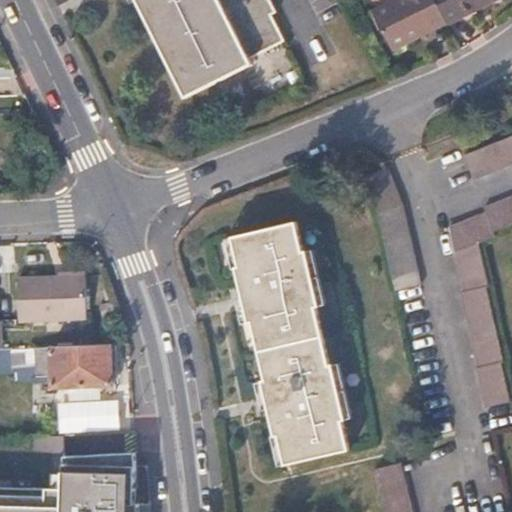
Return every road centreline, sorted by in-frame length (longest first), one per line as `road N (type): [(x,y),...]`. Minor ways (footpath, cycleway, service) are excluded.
road 1 (residential): [(115,211),(446,82),(511,36)]
road 2 (secondary): [(186,511),(162,346),(115,211)]
road 3 (secondary): [(115,211),(15,0)]
